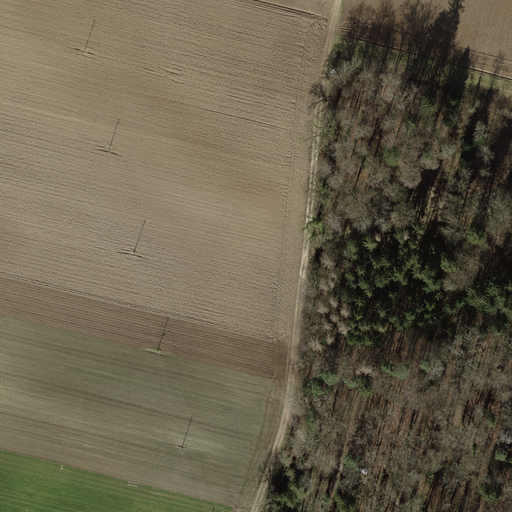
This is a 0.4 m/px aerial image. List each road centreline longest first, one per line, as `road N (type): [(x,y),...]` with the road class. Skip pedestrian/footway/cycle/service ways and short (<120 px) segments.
road 1 (track): [(252,511),(290,394),(336,0)]
road 2 (track): [(511,187),(305,247)]
road 3 (track): [(408,511),(285,420)]
